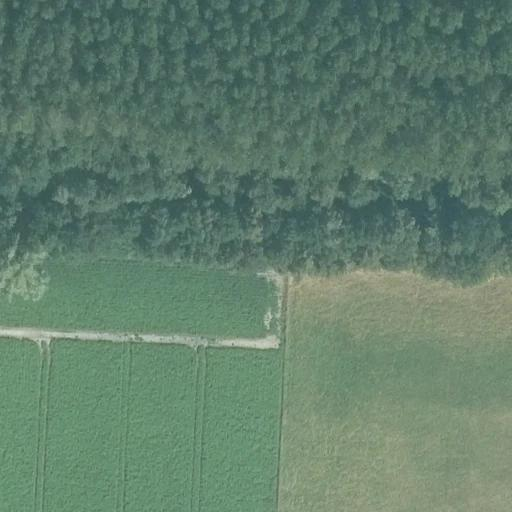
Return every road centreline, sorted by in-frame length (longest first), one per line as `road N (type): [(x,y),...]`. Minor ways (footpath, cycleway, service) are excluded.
road 1 (track): [(379,115),(0,98)]
road 2 (track): [(376,194),(0,177)]
road 3 (track): [(511,122),(379,115),(376,194)]
road 4 (track): [(511,199),(376,194)]
